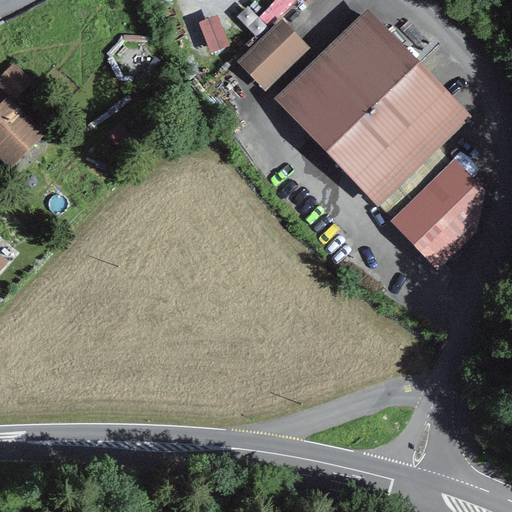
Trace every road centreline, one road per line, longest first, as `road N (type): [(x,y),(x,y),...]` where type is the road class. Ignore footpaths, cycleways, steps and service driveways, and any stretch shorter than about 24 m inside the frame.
road 1 (residential): [(412,0),(469,57),(497,101),(508,145),(504,188),(409,473)]
road 2 (secondary): [(409,473),(127,432),(0,437)]
